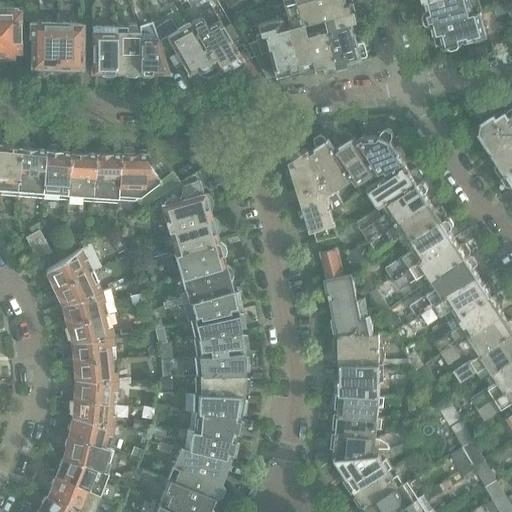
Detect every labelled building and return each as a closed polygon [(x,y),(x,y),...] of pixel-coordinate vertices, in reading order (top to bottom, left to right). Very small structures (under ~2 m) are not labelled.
[(234,0),(223,0),(229,9),(237,5),(234,0)] [(349,0),(297,0),(283,4),(290,26),(352,8),(349,0)] [(423,14),(422,15),(425,23),(429,26),(431,26),(474,14),(480,12),(476,0),(431,0),(424,2),(426,9),(425,10),(423,14)] [(504,0),(491,0),(494,9),(506,6),(504,0)] [(150,5),(145,8),(150,21),(157,17),(150,5)] [(200,17),(189,23),(218,72),(225,67),(228,71),(234,72),(235,72),(242,68),(243,63),(215,14),(210,6),(198,14),(200,17)] [(494,9),(493,9),(496,18),(509,14),(507,6),(506,6),(494,9)] [(17,11),(0,11),(0,58),(5,58),(8,56),(10,56),(10,51),(17,51),(17,39),(18,39),(17,11)] [(353,11),(321,19),(324,30),(334,66),(334,69),(344,67),(343,62),(358,58),(357,56),(363,55),(365,52),(362,42),(359,40),(353,42),(347,21),(355,19),(354,15),(353,11)] [(474,14),(431,26),(433,32),(436,45),(443,44),(444,46),(445,46),(450,48),(450,49),(460,46),(462,41),(465,40),(466,42),(487,36),(480,12),(474,14)] [(256,27),(240,32),(262,71),(263,71),(272,69),(274,77),(288,73),(289,75),(291,74),(296,73),(297,73),(286,29),(286,28),(282,29),(282,28),(280,21),(256,27)] [(56,23),(29,23),(29,36),(30,36),(30,66),(39,67),(42,71),(56,71),(56,23)] [(81,24),(56,23),(56,71),(70,72),(72,68),(81,68),(81,24)] [(167,37),(158,42),(164,60),(168,70),(169,70),(174,67),(179,65),(181,64),(187,73),(195,68),(200,76),(206,77),(206,78),(218,72),(189,23),(167,37)] [(237,37),(230,24),(223,28),(231,41),(237,37)] [(300,25),(286,29),(297,73),(298,74),(306,72),(312,70),(313,71),(322,69),(334,66),(324,30),(303,35),(300,25)] [(102,27),(92,27),(91,72),(94,72),(98,72),(99,72),(100,75),(104,77),(111,77),(115,75),(115,72),(116,72),(115,32),(116,28),(102,27)] [(116,28),(115,32),(116,72),(123,72),(123,75),(127,77),(134,77),(138,75),(138,39),(138,33),(126,33),(126,28),(116,28)] [(143,39),(138,39),(138,75),(142,77),(149,77),(154,75),(154,72),(166,73),(167,70),(168,70),(164,60),(158,42),(156,39),(143,39)] [(482,123),(480,132),(491,148),(494,153),(511,141),(511,107),(497,118),(495,114),(493,115),(482,123)] [(364,135),(356,140),(376,172),(377,172),(386,167),(390,173),(405,163),(404,162),(403,160),(405,156),(399,147),(395,147),(391,141),(392,138),(392,133),(386,130),(381,132),(380,136),(365,137),(364,135)] [(341,144),(334,149),(353,177),(357,184),(376,172),(356,140),(354,136),(352,137),(350,134),(345,131),(339,135),(339,141),(341,144)] [(316,146),(309,151),(334,190),(342,184),(353,177),(334,149),(328,139),(326,140),(324,137),(320,134),(314,138),(314,143),(316,146)] [(0,192),(16,193),(19,141),(6,140),(3,143),(2,144),(0,143),(0,192)] [(19,141),(16,193),(41,195),(44,149),(35,148),(35,147),(33,143),(19,141)] [(511,141),(494,153),(500,161),(496,164),(495,169),(501,178),(511,170),(511,141)] [(44,149),(41,195),(67,197),(70,146),(69,146),(66,150),(65,151),(64,150),(58,150),(56,146),(48,146),(44,149)] [(70,146),(67,197),(91,199),(94,152),(85,152),(85,151),(82,147),(70,146)] [(94,152),(91,199),(117,201),(117,198),(120,152),(110,152),(110,151),(106,148),(99,148),(95,151),(95,152),(94,152)] [(120,152),(117,198),(134,199),(135,199),(142,208),(181,183),(173,172),(160,181),(146,162),(146,153),(135,153),(135,152),(132,148),(124,148),(121,151),(121,152),(120,152)] [(292,155),(292,162),(300,188),(304,202),(312,228),(314,228),(318,239),(336,233),(334,219),(331,211),(339,206),(343,203),(334,190),(309,151),(308,152),(307,150),(301,149),(292,155)] [(368,187),(380,206),(417,182),(417,181),(420,179),(422,175),(418,169),(413,169),(410,171),(405,163),(390,173),(381,179),(368,187)] [(511,170),(501,178),(506,186),(511,187),(511,170)] [(164,204),(160,206),(168,229),(209,217),(207,210),(210,209),(211,204),(209,197),(206,194),(205,193),(202,194),(202,193),(199,183),(198,181),(181,186),(179,197),(178,197),(173,196),(167,199),(164,202),(163,203),(164,204)] [(380,206),(356,221),(369,240),(429,200),(425,193),(428,191),(428,187),(425,182),(421,181),(418,183),(417,182),(380,206)] [(429,200),(369,240),(375,251),(403,233),(408,241),(442,219),(445,217),(446,213),(441,207),(438,206),(435,208),(429,200)] [(339,206),(331,211),(334,219),(335,219),(343,213),(339,206)] [(209,217),(168,229),(175,253),(216,241),(214,234),(217,233),(217,232),(218,227),(216,221),(213,218),(212,217),(209,217)] [(414,249),(386,267),(393,277),(453,236),(449,230),(452,228),(453,225),(449,220),(446,219),(443,221),(442,219),(408,241),(414,249)] [(38,221),(27,227),(31,234),(38,230),(39,229),(39,223),(38,221)] [(89,227),(88,243),(93,240),(102,234),(89,227)] [(31,234),(25,237),(35,254),(47,254),(51,252),(38,230),(31,234)] [(341,232),(337,234),(341,241),(347,237),(343,230),(341,232)] [(134,231),(124,234),(127,242),(137,239),(134,231)] [(453,236),(393,277),(400,289),(419,276),(424,284),(433,278),(469,255),(470,251),(466,245),(461,244),(459,246),(453,236)] [(61,239),(51,245),(59,257),(69,251),(61,239)] [(88,243),(85,245),(88,250),(96,244),(93,240),(88,243)] [(216,241),(175,253),(182,277),(223,265),(221,258),(224,257),(224,256),(225,250),(223,245),(219,241),(216,241)] [(363,244),(348,253),(356,266),(371,256),(363,244)] [(57,263),(45,270),(45,271),(54,289),(92,273),(80,248),(57,263)] [(336,248),(320,252),(327,279),(344,274),(336,248)] [(429,292),(410,304),(417,315),(478,275),(477,273),(473,267),(476,265),(477,262),(474,257),(471,256),(467,259),(466,257),(469,255),(433,278),(424,284),(429,292)] [(187,292),(178,295),(179,298),(181,304),(190,301),(230,289),(228,281),(231,281),(231,280),(232,275),(230,269),(226,265),(226,264),(223,265),(182,277),(187,292)] [(92,273),(54,289),(62,305),(102,293),(92,273)] [(327,279),(326,279),(327,282),(329,291),(329,294),(330,297),(328,298),(334,332),(338,331),(339,334),(373,334),(369,316),(367,316),(363,300),(356,300),(349,273),(344,274),(327,279)] [(372,273),(363,278),(370,291),(379,285),(372,273)] [(478,275),(417,315),(424,326),(444,313),(449,321),(490,294),(490,293),(495,290),(489,281),(484,284),(481,279),(478,275)] [(155,279),(140,284),(142,290),(157,285),(155,279)] [(117,282),(106,285),(108,290),(119,286),(117,282)] [(378,287),(371,292),(382,311),(390,306),(378,287)] [(230,289),(190,301),(195,319),(236,310),(235,304),(239,303),(236,290),(232,291),(231,289),(230,289)] [(102,293),(62,305),(67,324),(107,315),(102,293)] [(145,305),(142,293),(130,296),(133,308),(145,305)] [(453,330),(435,342),(441,352),(503,313),(490,294),(449,321),(448,322),(453,330)] [(179,298),(162,303),(164,309),(181,304),(179,298)] [(195,319),(194,319),(198,338),(239,331),(238,325),(243,325),(240,311),(236,312),(236,310),(195,319)] [(503,313),(441,352),(448,363),(467,351),(472,359),(511,333),(511,319),(510,319),(508,321),(503,313)] [(402,323),(396,314),(388,319),(393,328),(402,323)] [(107,315),(67,324),(71,342),(112,338),(110,328),(107,315)] [(160,317),(152,319),(154,328),(162,326),(160,317)] [(404,333),(401,327),(395,330),(399,337),(404,333)] [(164,331),(155,332),(157,343),(166,342),(164,331)] [(198,338),(201,356),(242,353),(241,346),(246,346),(244,333),(240,333),(239,331),(198,338)] [(339,337),(335,337),(335,349),(339,349),(339,355),(341,355),(342,365),(383,364),(383,359),(383,348),(379,348),(379,333),(373,334),(339,334),(339,337)] [(511,333),(472,359),(453,371),(461,382),(489,364),(493,371),(511,359),(511,333)] [(112,338),(71,342),(73,361),(113,360),(112,338)] [(170,342),(158,344),(160,361),(168,360),(172,360),(170,342)] [(151,343),(147,349),(148,356),(159,356),(159,350),(157,344),(157,343),(151,343)] [(414,350),(407,354),(410,359),(413,363),(416,369),(423,364),(414,350)] [(201,356),(199,357),(202,375),(243,374),(243,368),(247,368),(246,354),(242,354),(242,353),(201,356)] [(489,385),(471,397),(478,408),(511,385),(511,359),(493,371),(484,377),(489,385)] [(113,360),(73,361),(75,379),(75,380),(114,382),(113,360)] [(168,360),(160,361),(161,377),(170,376),(168,360)] [(423,364),(416,369),(427,388),(437,381),(424,363),(423,364)] [(340,380),(336,380),(336,394),(379,396),(380,396),(380,380),(383,380),(383,364),(342,365),(342,375),(340,375),(340,380)] [(400,365),(399,370),(408,376),(413,373),(408,365),(400,365)] [(202,375),(201,376),(202,394),(241,395),(242,389),(246,390),(247,376),(243,376),(243,374),(202,375)] [(159,378),(159,390),(171,390),(171,378),(159,378)] [(75,380),(73,398),(112,404),(114,382),(75,380)] [(437,381),(427,388),(428,389),(431,394),(435,401),(445,395),(437,381)] [(511,385),(478,408),(484,418),(508,403),(511,401),(511,400),(511,385)] [(198,405),(198,412),(238,416),(239,411),(243,411),(245,398),(241,398),(241,395),(202,394),(198,394),(198,405)] [(336,394),(335,409),(338,409),(338,414),(377,418),(378,418),(380,396),(379,396),(336,394)] [(413,397),(406,396),(407,411),(415,409),(413,397)] [(73,398),(72,417),(111,426),(112,404),(73,398)] [(450,402),(439,409),(443,415),(449,426),(461,419),(450,402)] [(438,407),(425,411),(428,420),(441,416),(438,407)] [(154,409),(153,421),(164,422),(165,410),(154,409)] [(196,412),(194,431),(233,437),(234,432),(234,431),(239,432),(241,420),(237,419),(238,416),(198,412),(196,412)] [(334,414),(333,429),(336,429),(336,434),(375,438),(378,418),(377,418),(338,414),(334,414)] [(72,417),(68,436),(107,449),(109,435),(117,437),(119,428),(111,426),(72,417)] [(133,419),(132,430),(147,432),(148,421),(133,419)] [(462,421),(450,427),(460,445),(472,438),(462,421)] [(192,431),(188,450),(228,458),(229,453),(234,454),(237,441),(233,440),(233,437),(194,431),(192,431)] [(332,434),(331,449),(334,449),(334,455),(335,455),(335,459),(378,455),(386,451),(390,450),(390,448),(388,444),(380,439),(375,439),(375,438),(336,434),(332,434)] [(65,440),(64,446),(66,449),(64,457),(104,473),(112,451),(107,449),(68,436),(67,439),(65,440)] [(472,438),(460,445),(461,446),(462,448),(472,464),(472,465),(474,467),(485,460),(472,438)] [(158,442),(156,449),(168,454),(172,446),(158,442)] [(390,450),(386,452),(390,458),(407,451),(404,444),(390,450)] [(461,446),(450,454),(461,471),(472,464),(462,448),(461,446)] [(138,458),(142,450),(133,447),(130,455),(138,458)] [(180,448),(168,478),(213,497),(214,496),(219,495),(222,488),(218,484),(227,460),(228,458),(188,450),(180,448)] [(378,455),(335,459),(338,464),(336,465),(336,466),(342,474),(343,476),(344,475),(346,479),(343,481),(351,494),(355,492),(388,470),(378,455)] [(59,469),(56,476),(97,495),(111,501),(116,489),(102,483),(106,474),(104,473),(64,457),(64,458),(60,459),(58,466),(59,469)] [(485,460),(474,467),(477,473),(482,482),(486,489),(497,482),(485,460)] [(472,465),(461,472),(466,480),(477,473),(474,467),(472,465)] [(132,473),(130,477),(137,480),(141,469),(135,467),(132,473)] [(357,496),(354,498),(361,508),(364,506),(365,509),(402,484),(397,475),(392,478),(388,470),(355,492),(357,496)] [(122,473),(120,477),(129,481),(130,477),(132,473),(129,471),(122,473)] [(148,471),(146,477),(158,482),(161,476),(148,471)] [(49,495),(48,496),(78,511),(89,511),(97,495),(56,476),(56,477),(53,479),(50,485),(51,488),(49,495)] [(168,478),(160,501),(185,511),(211,511),(212,511),(209,507),(213,497),(168,478)] [(497,482),(486,489),(492,500),(497,508),(498,510),(509,503),(497,482)] [(365,509),(363,510),(364,511),(397,511),(414,502),(402,484),(365,509)] [(139,493),(137,498),(149,503),(152,498),(139,493)] [(41,506),(37,511),(78,511),(48,496),(44,497),(40,503),(41,506)] [(434,511),(435,511),(429,503),(423,507),(418,499),(414,502),(397,511),(434,511)] [(492,500),(484,505),(488,511),(491,511),(497,508),(492,500)] [(185,511),(160,501),(155,511),(185,511)] [(511,511),(511,507),(509,503),(498,510),(499,511),(511,511)]
